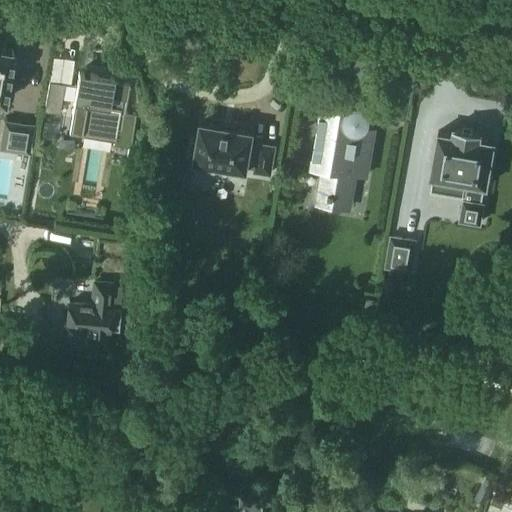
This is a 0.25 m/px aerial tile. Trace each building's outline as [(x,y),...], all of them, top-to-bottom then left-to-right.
[(0,99),(5,101),(13,49),(0,46),(0,99)] [(75,95),(70,124),(82,126),(81,133),(116,139),(121,106),(110,104),(115,72),(91,68),(90,71),(84,70),(84,67),(79,67),(75,95)] [(390,76),(382,112),(405,117),(413,81),(390,76)] [(44,109),(60,112),(65,82),(49,79),(44,109)] [(356,172),(361,173),(368,174),(377,123),(366,121),(367,120),(368,118),(368,117),(369,115),(369,114),(369,112),(369,111),(369,110),(369,108),(368,106),(367,105),(366,104),(365,103),(364,102),(362,101),(360,101),(357,100),(355,100),(353,101),(352,101),(350,102),(350,103),(348,104),(348,105),(347,107),(346,108),(346,110),(345,112),(344,112),(345,104),(324,101),(313,165),(323,166),(319,193),(329,194),(328,196),(334,197),(334,195),(352,198),(356,172)] [(5,121),(0,147),(29,152),(33,126),(5,121)] [(196,156),(195,160),(213,163),(212,169),(228,172),(229,166),(247,169),(248,165),(256,166),(255,170),(271,172),(275,145),(260,142),(259,145),(251,144),(253,129),(201,121),(198,140),(192,139),(190,155),(196,156)] [(438,130),(431,175),(467,181),(461,219),(480,222),(484,201),(482,201),(485,185),(487,185),(495,140),(479,137),(481,130),(454,125),(453,133),(438,130)] [(391,234),(386,266),(411,270),(417,239),(391,234)] [(118,331),(122,285),(94,282),(92,305),(68,303),(66,331),(89,333),(88,352),(104,353),(106,330),(118,331)] [(365,306),(374,308),(376,299),(367,297),(365,306)] [(511,382),(511,355),(495,349),(485,371),(511,382)] [(476,498),(486,502),(495,481),(485,476),(476,498)] [(511,483),(500,478),(492,499),(505,504),(511,486),(511,483)] [(266,492),(266,504),(277,504),(277,492),(266,492)] [(263,511),(263,498),(240,495),(239,505),(231,504),(230,508),(218,506),(218,503),(179,498),(177,499),(175,500),(173,501),(171,502),(170,503),(168,505),(168,507),(167,509),(166,511),(263,511)]
